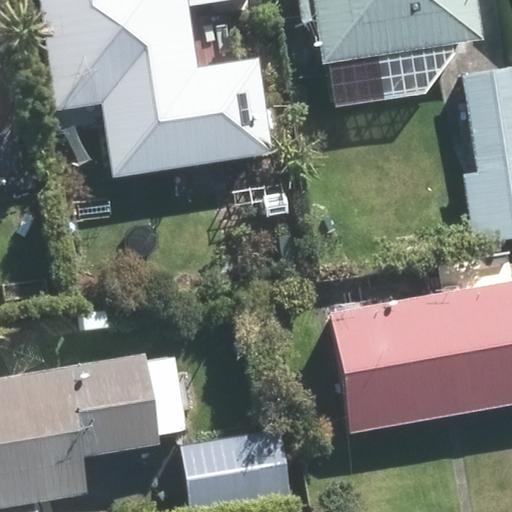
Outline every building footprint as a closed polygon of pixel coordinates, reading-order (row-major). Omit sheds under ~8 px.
[(23,0),(40,112),(49,111),(60,188),(108,182),(99,104),(185,91),(171,0),(23,0)] [(319,108),(415,96),(441,46),(462,44),(456,0),(298,0),(307,67),(314,66),(319,108)] [(511,81),(510,67),(450,77),(465,173),(455,175),(466,244),(511,236),(511,81)] [(265,103),(138,122),(151,207),(278,188),(265,103)] [(511,275),(312,309),(333,434),(511,403),(511,275)] [(0,511),(29,511),(29,506),(76,499),(70,463),(142,452),(139,437),(171,432),(158,356),(122,362),(122,358),(0,377),(0,511)] [(249,436),(170,451),(180,511),(181,511),(261,497),(249,436)]
